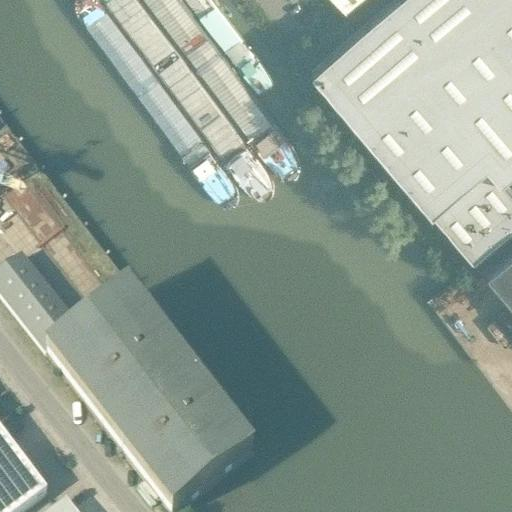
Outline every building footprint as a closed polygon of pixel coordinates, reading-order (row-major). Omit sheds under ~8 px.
[(511,0),(387,0),(310,65),(472,258),(511,225),(511,190),(502,178),(511,169),(511,0)] [(511,241),(484,265),(511,298),(511,241)] [(71,334),(75,331),(20,262),(0,277),(0,302),(45,358),(165,511),(180,511),(251,457),(125,296),(73,337),(71,334)] [(0,511),(26,511),(46,498),(0,437),(0,511)] [(249,511),(238,499),(222,511),(249,511)]
